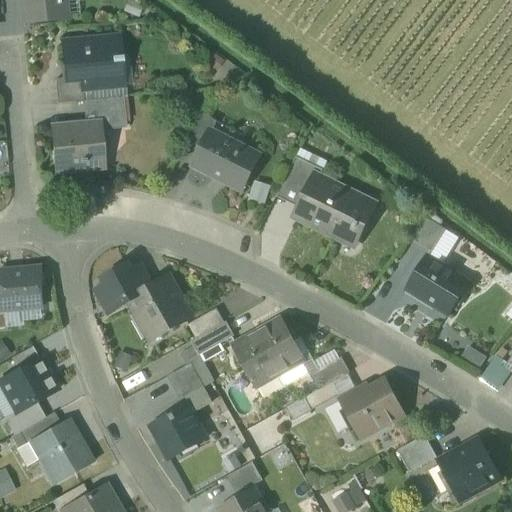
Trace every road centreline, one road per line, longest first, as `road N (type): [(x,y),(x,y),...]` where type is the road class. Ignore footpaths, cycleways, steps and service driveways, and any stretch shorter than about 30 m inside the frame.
road 1 (residential): [(511,423),(284,294),(136,238),(67,227)]
road 2 (residential): [(181,511),(140,462),(83,346),(67,227)]
road 3 (residential): [(30,232),(11,55)]
